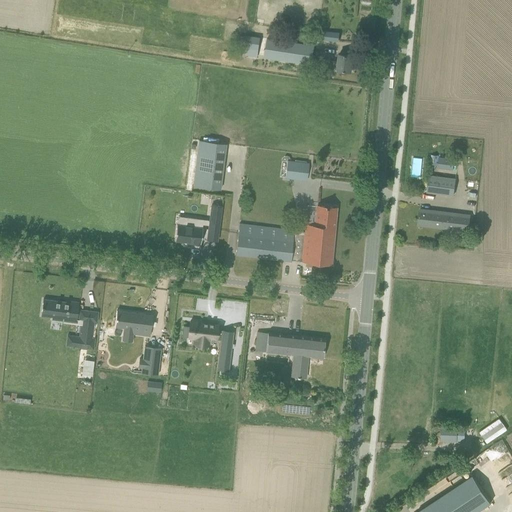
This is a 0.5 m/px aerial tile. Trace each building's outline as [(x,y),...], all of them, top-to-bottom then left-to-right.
[(339,33),(319,31),(318,39),(338,42),(339,33)] [(242,54),(260,57),(264,37),(246,34),(242,54)] [(313,64),(315,46),(268,38),(265,57),(313,64)] [(353,56),(343,55),(339,54),(338,61),(330,61),(329,70),(351,72),(353,56)] [(199,140),(192,186),(221,190),(227,144),(199,140)] [(452,170),(454,160),(439,158),(437,168),(452,170)] [(286,178),(309,180),(310,162),(288,160),(286,178)] [(455,179),(429,176),(427,192),(453,196),(455,179)] [(209,225),(208,229),(218,231),(221,206),(211,205),(209,220),(209,225)] [(334,227),(336,207),(317,205),(316,223),(306,222),(305,231),(239,224),(236,254),(331,264),(335,227),(334,227)] [(450,213),(430,211),(420,210),(418,225),(428,226),(448,228),(450,213)] [(470,215),(450,213),(448,228),(468,230),(470,215)] [(200,242),(201,242),(203,226),(202,226),(202,221),(197,221),(197,217),(187,216),(186,223),(177,222),(175,238),(189,240),(189,241),(200,242)] [(43,299),(41,316),(51,317),(51,320),(62,321),(62,318),(76,320),(78,302),(68,301),(68,302),(43,299)] [(138,336),(150,337),(153,317),(117,312),(115,329),(125,330),(125,332),(139,333),(138,336)] [(67,335),(66,345),(93,349),(93,348),(94,338),(92,338),(94,322),(81,320),(81,324),(79,336),(67,335)] [(183,325),(182,336),(194,338),(194,344),(208,346),(208,340),(216,341),(216,339),(220,340),(216,369),(229,371),(234,331),(221,330),(221,331),(217,331),(218,325),(200,323),(200,321),(191,320),(190,321),(189,326),(183,325)] [(257,331),(256,341),(255,350),(295,354),(293,377),(305,378),(308,356),(322,358),(324,339),(257,331)] [(139,358),(138,367),(142,368),(141,374),(153,375),(157,375),(161,348),(145,346),(144,350),(143,358),(139,358)] [(103,355),(102,369),(127,369),(127,356),(103,355)] [(147,381),(146,391),(160,392),(160,382),(147,381)] [(249,392),(247,414),(278,417),(280,396),(249,392)] [(88,410),(90,397),(71,394),(69,407),(88,410)] [(452,427),(451,429),(441,428),(440,440),(450,441),(457,441),(465,441),(465,435),(470,435),(470,429),(458,428),(458,427),(452,427)] [(477,511),(491,503),(472,475),(416,511),(477,511)]
